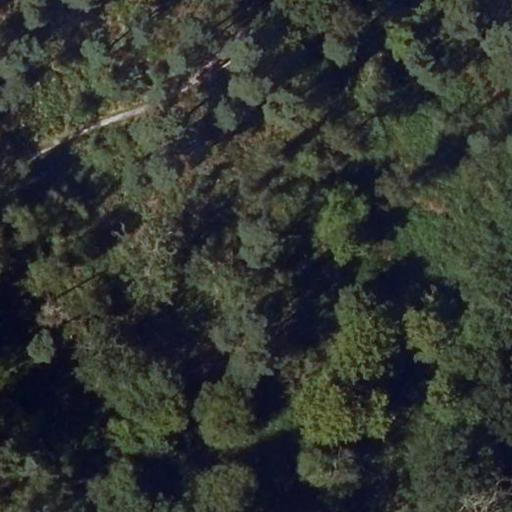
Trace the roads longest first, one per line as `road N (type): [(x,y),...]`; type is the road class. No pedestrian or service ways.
road 1 (track): [(0,167),(149,107),(277,0)]
road 2 (track): [(0,412),(47,451),(64,511)]
